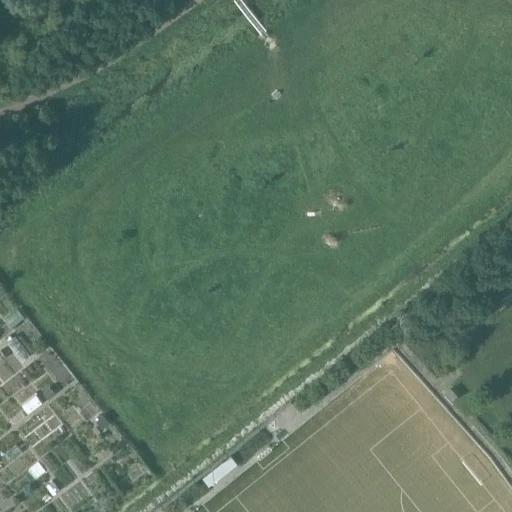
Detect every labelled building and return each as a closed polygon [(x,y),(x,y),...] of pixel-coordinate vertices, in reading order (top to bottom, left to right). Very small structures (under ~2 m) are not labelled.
[(18,307),(4,311),(8,324),(23,320),(18,307)] [(15,331),(4,338),(18,359),(29,352),(15,331)] [(50,387),(43,393),(48,399),(55,394),(50,387)] [(25,410),(41,400),(35,391),(19,400),(25,410)] [(103,415),(96,421),(102,429),(109,423),(103,415)] [(208,483),(237,467),(231,455),(201,471),(208,483)]
